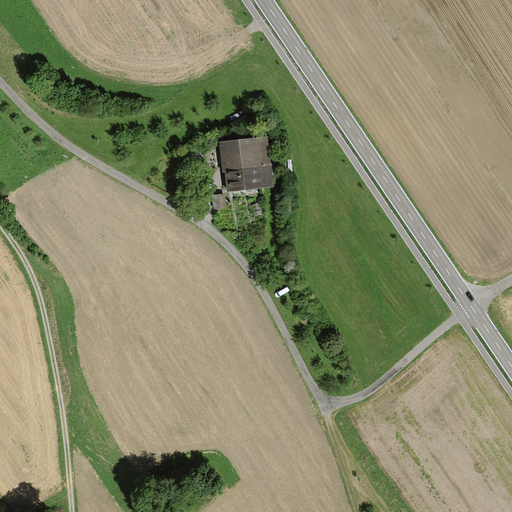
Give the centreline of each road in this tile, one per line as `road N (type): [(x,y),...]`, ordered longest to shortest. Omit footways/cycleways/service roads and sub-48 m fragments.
road 1 (residential): [(470,304),(381,380),(348,398),(325,396),(257,275),(217,229),(56,133),(0,77)]
road 2 (secondary): [(264,0),(470,304)]
road 3 (track): [(0,223),(40,291),(71,511)]
road 4 (track): [(359,511),(325,396)]
